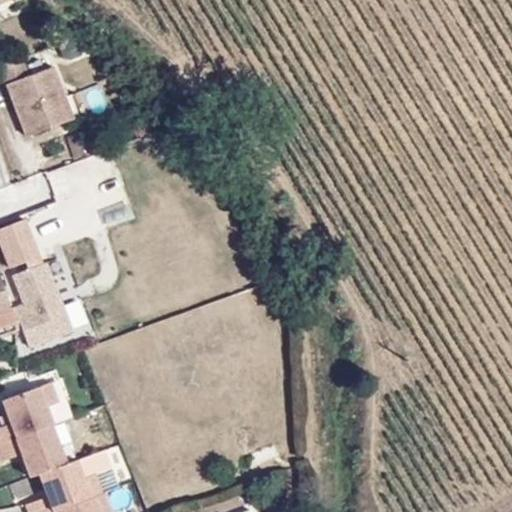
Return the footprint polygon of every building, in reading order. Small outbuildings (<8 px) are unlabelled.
[(11,52),(0,57),(0,79),(1,79),(20,123),(63,104),(42,55),(16,65),(11,52)] [(67,96),(75,116),(104,104),(97,85),(67,96)] [(73,147),(94,139),(85,118),(64,127),(73,147)] [(40,256),(25,219),(0,228),(0,243),(10,268),(40,256)] [(73,332),(46,262),(12,275),(23,303),(9,308),(17,329),(22,327),(30,348),(73,332)] [(0,335),(17,329),(9,308),(0,274),(0,335)] [(51,375),(39,380),(46,398),(58,393),(51,375)] [(0,438),(53,416),(46,398),(39,380),(5,393),(14,415),(0,420),(0,438)] [(53,416),(0,438),(0,446),(3,454),(22,446),(32,470),(39,467),(69,455),(53,416)] [(123,477),(107,440),(78,451),(86,471),(94,489),(97,488),(106,484),(109,483),(123,477)] [(69,455),(39,467),(48,490),(28,498),(33,511),(39,511),(94,489),(86,471),(78,451),(69,455)] [(117,502),(109,483),(97,488),(105,507),(117,502)] [(97,488),(39,511),(106,511),(105,507),(97,488)] [(271,511),(262,490),(234,501),(238,511),(271,511)] [(238,511),(234,501),(210,511),(238,511)]
